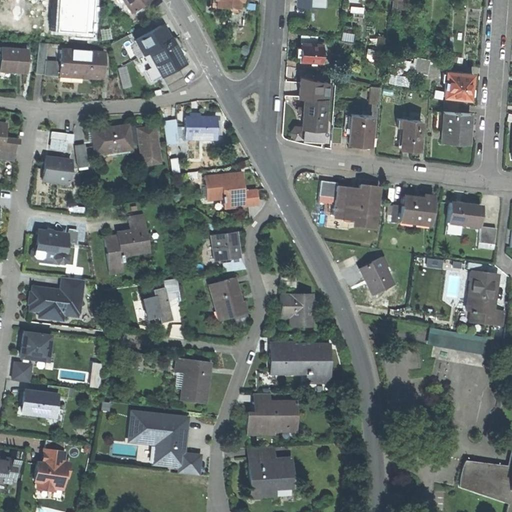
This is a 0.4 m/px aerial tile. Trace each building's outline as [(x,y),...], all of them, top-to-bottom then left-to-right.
[(50,0),(48,36),(90,39),(92,0),(50,0)] [(121,0),(130,13),(149,0),(121,0)] [(160,26),(159,25),(132,40),(141,55),(147,52),(154,64),(143,70),(150,82),(162,75),(175,68),(183,64),(173,48),(179,45),(173,37),(169,40),(168,38),(166,39),(159,27),(160,26)] [(300,35),(300,42),(316,43),(316,35),(300,35)] [(316,43),(300,42),(300,48),(296,47),(295,55),(299,55),(299,60),(321,61),(322,43),(316,43)] [(25,74),(26,52),(12,51),(12,49),(0,48),(0,69),(13,70),(13,73),(25,74)] [(59,50),(57,77),(58,77),(58,76),(80,77),(80,79),(93,79),(93,78),(100,78),(100,80),(101,80),(103,53),(59,50)] [(45,53),(36,52),(35,74),(44,75),(45,53)] [(415,56),(412,71),(426,74),(429,59),(415,56)] [(175,68),(162,75),(167,84),(181,77),(175,68)] [(473,88),(470,85),(471,73),(445,71),(443,94),(469,97),(472,94),(473,88)] [(325,81),(299,75),(298,95),(303,96),(324,97),(327,97),(327,83),(325,82),(325,81)] [(167,84),(171,92),(185,84),(181,77),(167,84)] [(379,87),(369,86),(368,102),(378,103),(379,87)] [(324,97),(303,96),(302,107),(303,107),(303,113),(302,113),(301,127),(322,128),(323,114),(322,114),(322,107),(323,107),(324,97)] [(468,112),(443,111),(442,128),(441,128),(440,139),(467,141),(467,130),(468,130),(468,124),(467,124),(468,112)] [(350,113),(347,142),(360,143),(359,147),(368,147),(371,115),(350,113)] [(420,120),(395,117),(394,125),(402,126),(399,148),(417,150),(420,120)] [(183,118),(183,139),(215,139),(215,118),(183,118)] [(172,121),(161,122),(164,143),(175,142),(172,121)] [(0,150),(15,153),(16,153),(17,141),(4,139),(6,125),(0,124),(0,150)] [(90,131),(94,155),(130,150),(129,146),(137,145),(141,165),(158,163),(153,127),(140,129),(139,125),(127,127),(126,125),(90,131)] [(340,126),(331,126),(330,141),(339,141),(340,126)] [(65,134),(50,132),(49,139),(64,141),(65,134)] [(83,146),(74,148),(77,168),(85,167),(83,146)] [(0,159),(13,161),(15,153),(0,150),(0,159)] [(70,161),(44,157),(41,180),(67,184),(70,161)] [(176,159),(168,160),(170,173),(177,172),(176,159)] [(243,205),(240,174),(219,176),(219,175),(202,177),(205,200),(220,198),(220,205),(223,205),(223,201),(230,200),(230,207),(243,205)] [(333,191),(334,191),(335,183),(319,181),(317,196),(332,198),(333,191)] [(331,211),(330,215),(354,218),(353,224),(373,227),(375,215),(371,215),(375,187),(358,185),(357,194),(350,193),(350,189),(342,188),(341,192),(334,191),(333,191),(332,198),(331,208),(330,208),(329,211),(331,211)] [(432,197),(420,195),(420,199),(400,197),(399,206),(397,217),(428,222),(432,197)] [(445,223),(476,227),(479,206),(447,203),(445,223)] [(397,217),(399,206),(391,205),(389,222),(396,223),(397,217)] [(128,227),(131,226),(143,224),(141,216),(126,219),(128,227)] [(116,237),(103,239),(107,270),(121,268),(120,263),(121,262),(120,256),(147,252),(143,224),(131,226),(132,231),(115,233),(116,237)] [(494,228),(479,227),(477,243),(492,245),(494,228)] [(76,230),(67,229),(66,244),(74,245),(76,230)] [(37,232),(35,248),(31,252),(31,257),(34,260),(39,260),(42,258),(53,259),(55,262),(61,263),(65,260),(65,255),(63,253),(64,235),(50,233),(49,232),(46,231),(44,233),(37,232)] [(213,260),(236,257),(233,232),(210,235),(213,260)] [(370,263),(357,269),(370,295),(391,285),(382,268),(385,267),(380,257),(370,263)] [(226,262),(221,263),(222,272),(229,271),(228,264),(226,262)] [(451,268),(429,265),(424,301),(446,304),(451,268)] [(471,281),(468,280),(464,311),(466,311),(466,312),(471,313),(472,312),(486,313),(487,313),(488,309),(490,292),(493,292),(496,274),(473,271),(471,281)] [(294,274),(278,274),(279,289),(294,289),(294,274)] [(59,291),(80,293),(82,280),(61,277),(59,291)] [(233,317),(244,313),(240,302),(238,303),(231,278),(208,285),(215,311),(218,310),(221,319),(217,320),(217,321),(233,317)] [(162,287),(167,307),(178,301),(175,279),(160,281),(162,287)] [(29,304),(28,310),(47,313),(46,318),(61,320),(62,314),(76,316),(76,312),(78,312),(80,293),(59,291),(31,287),(30,293),(29,292),(27,303),(29,304)] [(158,323),(170,320),(167,307),(162,287),(150,290),(152,297),(140,300),(144,318),(156,315),(158,323)] [(279,295),(278,318),(297,318),(297,327),(310,327),(310,295),(279,295)] [(487,313),(486,313),(485,324),(501,326),(503,311),(488,309),(487,313)] [(244,313),(233,317),(235,325),(249,321),(246,313),(244,313)] [(497,337),(429,325),(426,342),(432,343),(430,356),(492,367),(497,337)] [(45,360),(48,335),(22,332),(19,357),(21,357),(21,364),(27,364),(27,358),(45,360)] [(268,343),(268,367),(291,367),(291,374),(304,374),(304,375),(308,375),(308,373),(313,373),(313,383),(328,382),(328,345),(309,345),(309,350),(293,350),(293,343),(268,343)] [(145,354),(133,353),(131,368),(143,370),(145,354)] [(209,363),(175,359),(173,372),(174,373),(174,372),(185,373),(182,401),(204,404),(209,363)] [(30,365),(27,364),(21,364),(13,363),(11,379),(28,381),(30,365)] [(46,385),(45,394),(54,396),(65,397),(67,387),(46,385)] [(45,394),(23,392),(20,412),(51,416),(54,396),(45,394)] [(251,404),(259,404),(268,404),(268,393),(251,394),(251,404)] [(245,413),(245,434),(272,434),(272,427),(295,427),(294,403),(268,404),(259,404),(259,413),(245,413)] [(190,422),(162,418),(160,430),(164,431),(161,453),(177,455),(186,456),(190,422)] [(44,440),(43,450),(62,453),(63,443),(44,440)] [(249,489),(249,497),(262,496),(262,488),(292,486),(290,459),(274,460),(273,447),(248,448),(249,456),(253,456),(253,463),(246,463),(248,489),(249,489)] [(504,503),(503,511),(511,511),(511,449),(510,449),(503,466),(461,460),(457,473),(455,486),(504,503)] [(62,453),(43,450),(40,465),(35,464),(33,480),(37,480),(36,488),(51,490),(52,487),(60,488),(62,475),(65,476),(67,464),(60,463),(62,453)] [(159,466),(161,453),(150,452),(149,464),(159,466)] [(177,455),(161,453),(159,466),(159,468),(175,470),(177,455)] [(0,458),(0,481),(10,483),(12,470),(15,471),(16,461),(0,458)]
